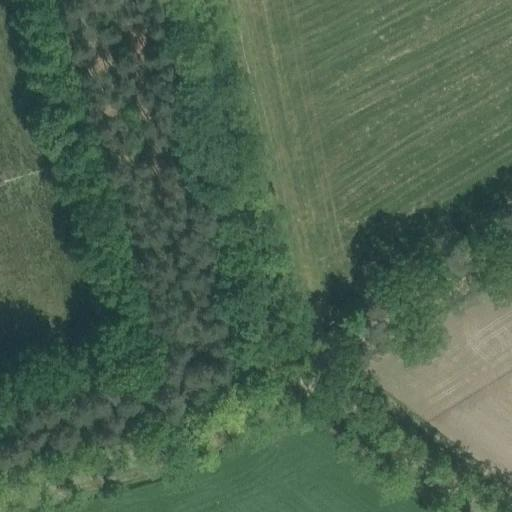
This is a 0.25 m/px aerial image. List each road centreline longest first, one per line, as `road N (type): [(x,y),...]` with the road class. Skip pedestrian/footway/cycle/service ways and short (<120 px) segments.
road 1 (unclassified): [(0,499),(172,453),(511,246)]
road 2 (track): [(298,381),(472,511)]
